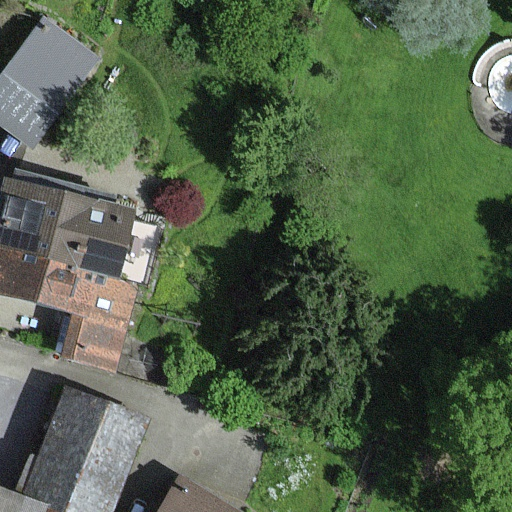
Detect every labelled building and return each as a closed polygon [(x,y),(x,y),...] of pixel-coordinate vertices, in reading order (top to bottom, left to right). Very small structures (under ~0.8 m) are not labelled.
[(100,58),(46,17),(0,78),(0,120),(35,146),(55,118),(100,58)] [(0,296),(31,305),(70,315),(61,350),(59,357),(112,371),(122,337),(127,317),(130,306),(132,296),(135,286),(114,280),(122,247),(131,214),(92,204),(60,195),(2,180),(0,186),(0,296)] [(190,367),(167,359),(159,382),(182,390),(190,367)] [(62,388),(60,393),(21,497),(0,489),(0,511),(111,511),(146,420),(62,388)] [(237,511),(219,500),(178,476),(163,501),(155,496),(145,511),(237,511)]
